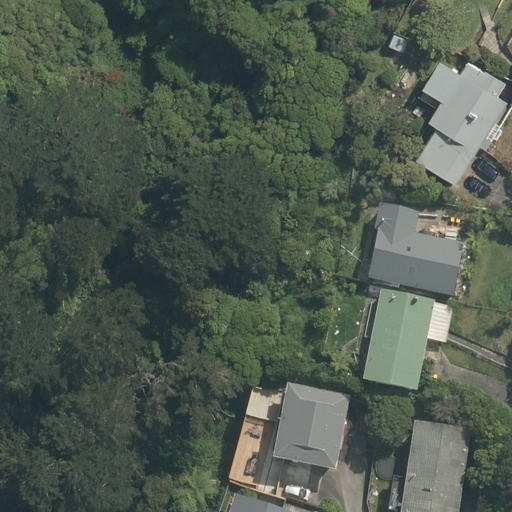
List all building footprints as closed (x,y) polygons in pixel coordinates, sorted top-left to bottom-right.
[(451,68),(433,57),(415,89),(433,100),(422,120),(430,125),(409,162),(453,187),(509,89),(456,59),(451,68)] [(410,237),(413,213),(375,208),(366,286),(449,296),(456,242),(410,237)] [(433,301),(374,290),(356,386),(415,397),(433,301)] [(262,486),(307,494),(310,471),(331,475),(344,394),(279,383),(262,486)] [(455,511),(472,433),(415,421),(396,511),(455,511)] [(290,511),(225,493),(219,511),(290,511)]
